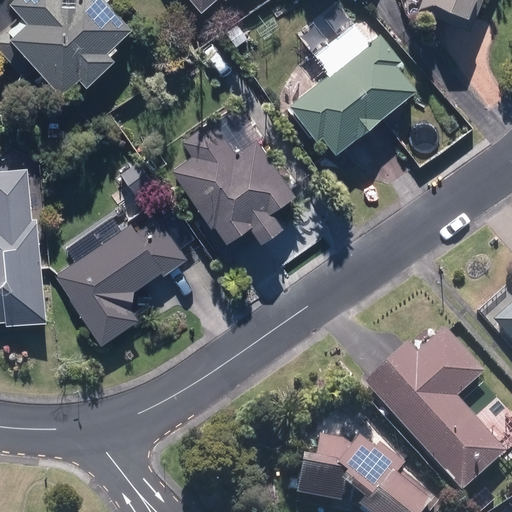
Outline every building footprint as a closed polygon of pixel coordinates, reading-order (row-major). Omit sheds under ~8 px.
[(11,0),(10,2),(27,21),(9,38),(60,93),(79,77),(86,85),(115,58),(109,52),(132,31),(107,3),(109,0),(11,0)] [(189,0),(199,11),(212,0),(189,0)] [(469,28),(480,0),(420,0),(418,7),(469,28)] [(380,35),(369,44),(351,22),(312,53),(330,76),(291,107),(318,141),(322,138),(335,154),(421,85),(380,35)] [(0,90),(0,110),(17,112),(18,91),(0,90)] [(222,246),(250,228),(259,241),(282,225),(273,212),(298,196),(259,138),(236,153),(214,120),(182,141),(191,156),(171,170),(194,203),(222,246)] [(139,161),(120,174),(134,195),(153,183),(139,161)] [(0,321),(45,318),(32,170),(0,173),(0,321)] [(123,229),(114,216),(65,249),(74,263),(56,276),(103,344),(139,319),(130,306),(133,289),(153,276),(184,254),(159,218),(135,234),(129,225),(123,229)] [(511,290),(511,291),(511,292),(511,306),(494,322),(511,342),(511,290)] [(387,361),(363,381),(459,494),(507,453),(456,394),(484,371),(448,329),(420,353),(410,341),(387,361)] [(365,511),(431,511),(439,502),(401,473),(407,465),(380,444),(374,452),(363,443),(320,435),(316,457),(302,455),(295,494),(358,506),(365,511)] [(464,511),(447,497),(435,511),(436,511),(464,511)]
